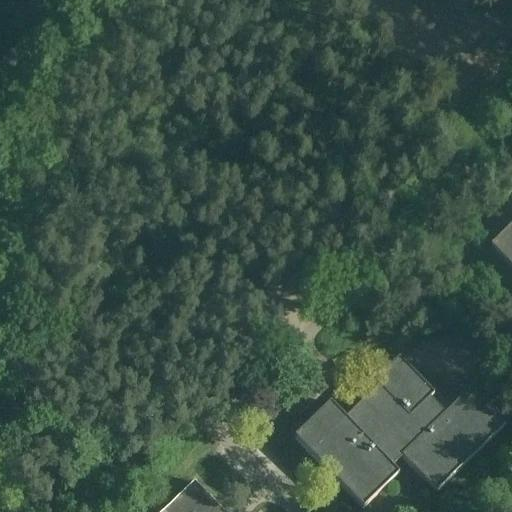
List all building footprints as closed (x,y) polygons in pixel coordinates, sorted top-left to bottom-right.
[(481,149),(443,110),(430,123),(468,161),(481,149)] [(511,227),(489,250),(511,273),(511,227)] [(329,406),(293,442),(360,511),(361,511),(398,476),(392,470),(400,461),(435,496),(506,427),(471,391),(444,418),(429,403),(433,398),(398,362),(373,386),(377,391),(345,422),(329,406)] [(285,401),(301,417),(328,390),(313,374),(285,401)] [(224,511),(197,484),(169,511),(224,511)] [(140,511),(164,511),(169,508),(157,496),(140,511)]
